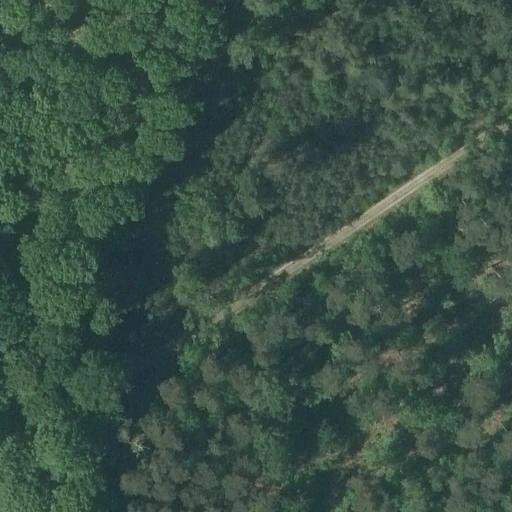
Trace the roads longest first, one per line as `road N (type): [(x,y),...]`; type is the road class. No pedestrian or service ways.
road 1 (track): [(511,118),(0,450)]
road 2 (unknown): [(0,339),(87,511)]
